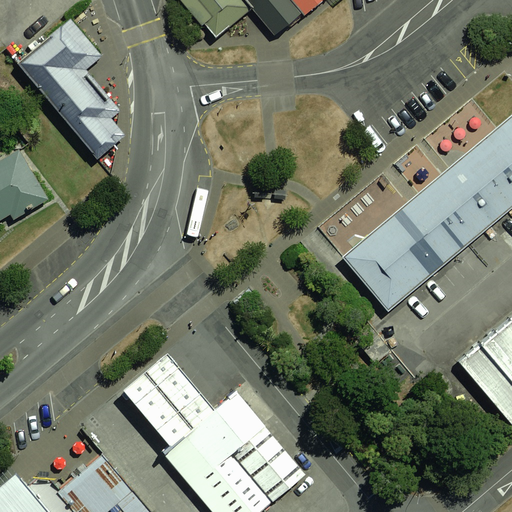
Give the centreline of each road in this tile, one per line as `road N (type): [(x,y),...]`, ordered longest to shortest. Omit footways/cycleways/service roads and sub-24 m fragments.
road 1 (unclassified): [(146,249),(186,276),(379,509)]
road 2 (unclassified): [(0,347),(110,240),(169,89)]
road 3 (unclassified): [(169,89),(366,59),(446,0)]
road 4 (unclassified): [(146,249),(114,292),(0,393)]
road 5 (unclassified): [(169,89),(172,178),(146,249)]
